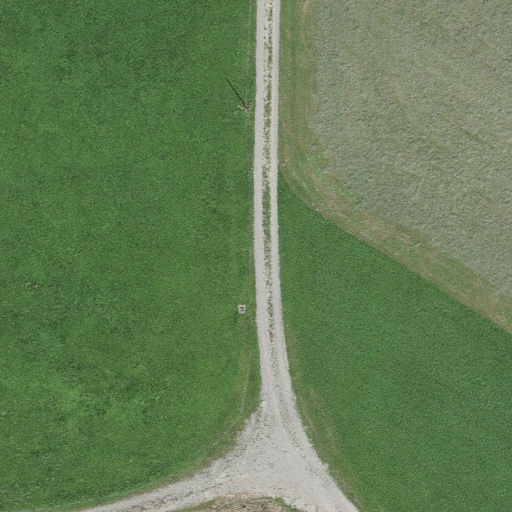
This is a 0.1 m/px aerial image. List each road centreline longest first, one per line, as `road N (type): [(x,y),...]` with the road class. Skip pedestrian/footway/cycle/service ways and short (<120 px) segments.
road 1 (track): [(279,0),(271,334),(280,441)]
road 2 (track): [(97,511),(237,476),(280,441)]
